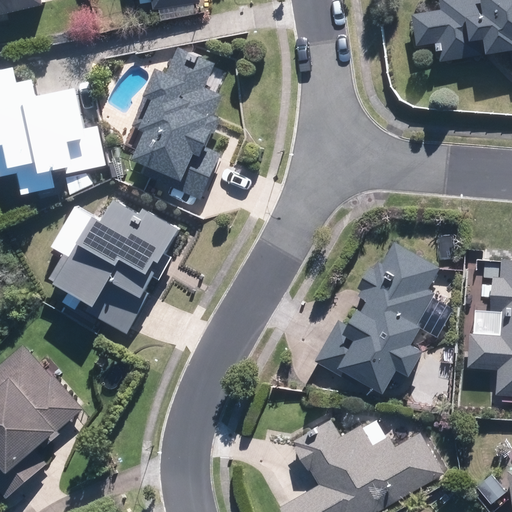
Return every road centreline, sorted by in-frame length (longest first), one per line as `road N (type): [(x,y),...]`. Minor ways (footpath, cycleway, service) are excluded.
road 1 (residential): [(189,511),(185,458),(202,391),(306,211),(327,155)]
road 2 (residential): [(511,172),(327,155)]
road 3 (residential): [(327,155),(329,90),(316,0)]
